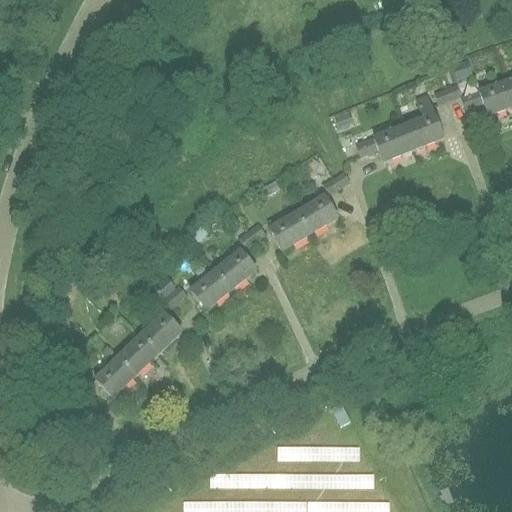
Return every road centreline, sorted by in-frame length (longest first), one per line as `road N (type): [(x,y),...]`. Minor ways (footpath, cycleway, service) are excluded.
road 1 (unclassified): [(6,511),(46,508),(318,369),(511,296)]
road 2 (unclassified): [(0,251),(21,168),(101,0)]
